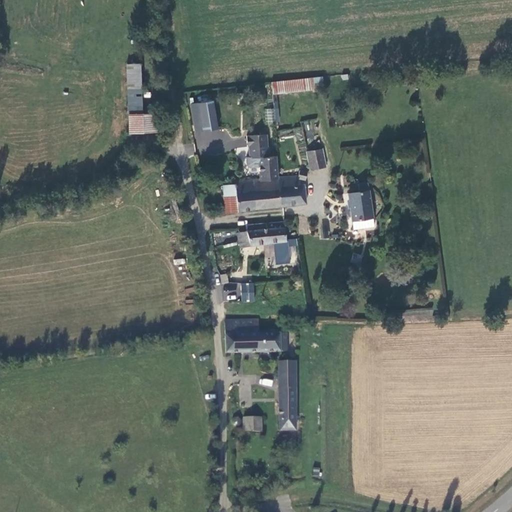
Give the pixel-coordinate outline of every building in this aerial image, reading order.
[(142,113),(140,62),(127,63),(128,114),(142,113)] [(322,81),(321,77),(271,82),(272,94),(310,89),(309,83),(322,81)] [(212,102),(197,104),(201,132),(216,130),(212,102)] [(278,123),(277,108),(265,109),(266,124),(278,123)] [(156,112),(142,113),(128,114),(128,134),(157,132),(156,112)] [(311,120),(303,122),(307,141),(314,140),(311,120)] [(267,158),(264,132),(259,132),(260,135),(248,136),(250,159),(257,159),(258,178),(276,177),(274,157),(267,158)] [(309,170),(325,168),(322,149),(306,150),(309,170)] [(304,179),(307,173),(300,171),(298,175),(276,177),(281,207),(306,205),(304,186),(300,186),(300,180),(304,179)] [(225,212),(281,207),(276,177),(258,178),(234,181),(233,185),(223,186),(223,188),(225,212)] [(368,191),(348,193),(352,229),(372,226),(368,191)] [(249,246),(285,241),(283,222),(245,225),(246,227),(247,231),(249,246)] [(212,232),(214,246),(236,242),(234,228),(212,232)] [(240,247),(249,246),(247,231),(238,232),(240,247)] [(256,336),(255,320),(225,322),(226,354),(286,352),(285,335),(256,336)] [(279,419),(279,431),(297,430),(296,362),(278,362),(279,419)] [(259,384),(271,386),(272,380),(260,378),(259,384)] [(156,390),(158,392),(169,411),(180,404),(168,383),(156,390)] [(232,418),(231,421),(231,422),(231,423),(233,425),(236,425),(238,424),(239,421),(239,419),(237,417),(234,417),(232,418)] [(243,418),(244,432),(260,431),(259,417),(243,418)]
